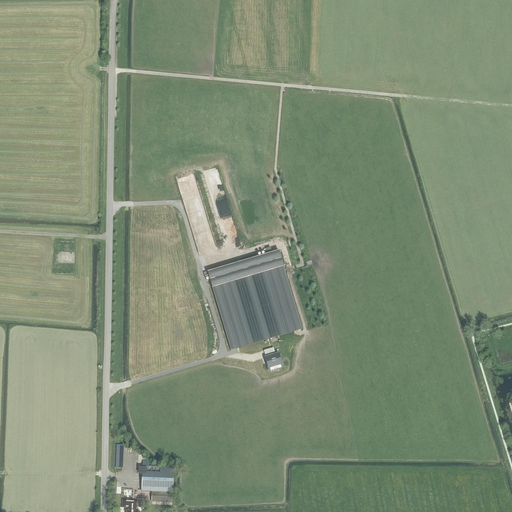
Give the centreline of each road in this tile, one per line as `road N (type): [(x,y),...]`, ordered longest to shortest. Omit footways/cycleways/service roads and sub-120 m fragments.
road 1 (unclassified): [(103,511),(114,0)]
road 2 (track): [(98,68),(511,105)]
road 3 (track): [(225,354),(307,330),(281,242),(199,267)]
road 4 (track): [(249,81),(302,265),(289,269)]
